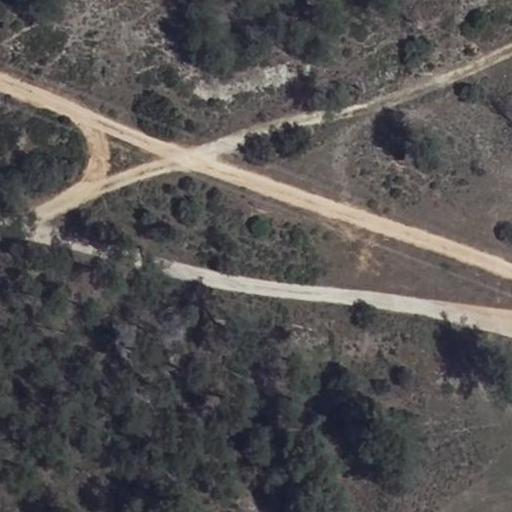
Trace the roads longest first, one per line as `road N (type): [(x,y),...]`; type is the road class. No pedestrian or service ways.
road 1 (track): [(0,68),(511,255)]
road 2 (track): [(511,323),(0,240)]
